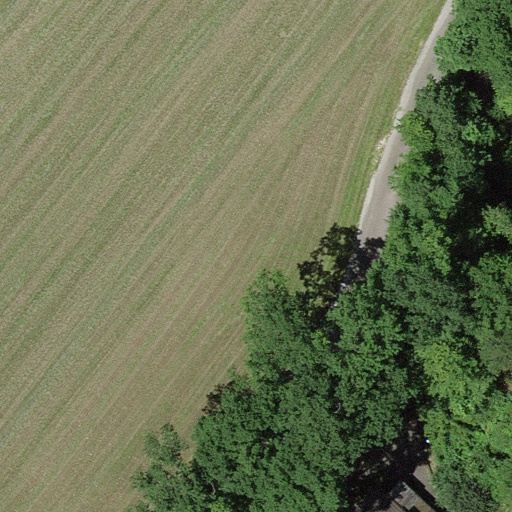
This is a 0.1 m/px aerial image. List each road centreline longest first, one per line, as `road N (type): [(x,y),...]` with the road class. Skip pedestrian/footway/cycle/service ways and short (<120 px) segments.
road 1 (track): [(228,511),(283,426),(382,204),(423,83),(466,0)]
road 2 (track): [(382,204),(413,494)]
